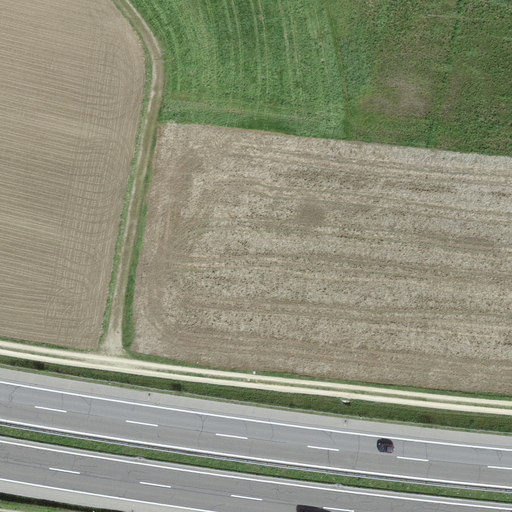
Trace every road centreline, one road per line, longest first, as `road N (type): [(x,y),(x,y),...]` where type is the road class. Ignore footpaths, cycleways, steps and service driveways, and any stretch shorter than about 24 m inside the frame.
road 1 (motorway): [(511,468),(0,400)]
road 2 (track): [(511,414),(0,349)]
road 3 (track): [(106,364),(155,87),(144,32),(121,0)]
road 4 (motorway): [(0,459),(362,511)]
